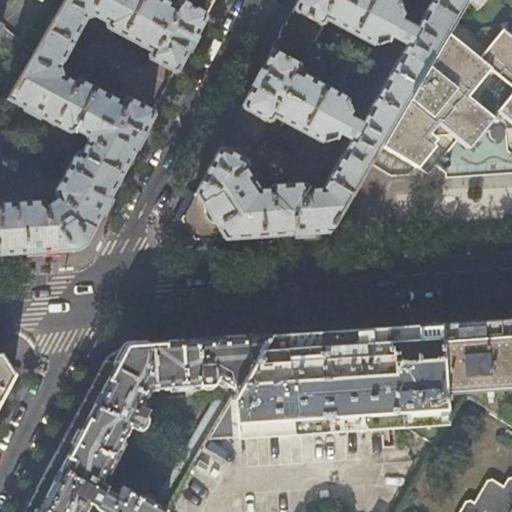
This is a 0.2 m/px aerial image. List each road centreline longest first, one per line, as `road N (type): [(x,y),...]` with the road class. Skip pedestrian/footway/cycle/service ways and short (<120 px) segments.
road 1 (secondary): [(94,297),(511,266)]
road 2 (residential): [(254,0),(94,297)]
road 3 (residential): [(94,297),(0,472)]
